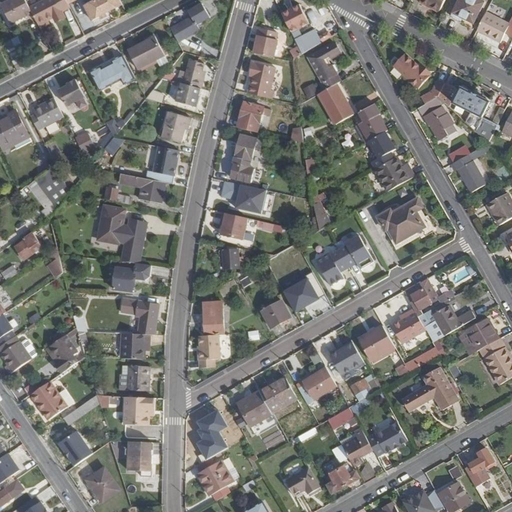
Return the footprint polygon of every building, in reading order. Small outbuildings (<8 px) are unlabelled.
[(12,23),(31,13),(29,9),(24,0),(12,0),(3,5),(12,23)] [(46,0),(29,9),(31,13),(39,28),(50,22),(48,18),(53,16),(55,20),(64,15),(62,11),(70,7),(66,0),(46,0)] [(94,0),(95,1),(85,6),(93,20),(118,7),(123,4),(120,0),(94,0)] [(419,0),(421,1),(420,2),(429,7),(430,5),(440,10),(445,0),(419,0)] [(484,3),(477,0),(452,0),(447,10),(453,13),(454,11),(468,18),(467,20),(474,24),(484,3)] [(197,25),(210,17),(203,4),(189,12),(197,25)] [(301,10),(283,19),(291,33),(308,25),(301,11),(301,10)] [(305,14),(312,22),(317,17),(310,10),(305,14)] [(451,17),(452,17),(465,24),(467,20),(468,18),(454,11),(453,13),(451,17)] [(510,24),(487,13),(478,31),(500,42),(509,25),(510,24)] [(172,21),(177,30),(184,27),(179,18),(172,21)] [(261,30),(261,29),(254,54),(273,59),(278,42),(276,41),(278,34),(261,30)] [(291,33),(295,41),(299,39),(295,31),(291,33)] [(298,47),(302,55),(321,44),(314,32),(299,39),(295,41),(298,47)] [(156,37),(129,51),(138,69),(140,69),(165,55),(156,37)] [(14,60),(20,57),(11,40),(5,43),(14,60)] [(322,82),(321,82),(326,91),(337,84),(341,82),(332,66),(330,67),(326,60),(328,59),(331,58),(332,59),(341,54),(335,44),(310,58),(323,81),(322,82)] [(298,47),(290,51),(294,60),(302,55),(298,47)] [(165,55),(140,69),(143,76),(169,62),(165,55)] [(395,68),(419,89),(430,76),(407,55),(395,68)] [(125,86),(136,80),(124,56),(112,61),(114,64),(103,70),(102,67),(91,73),(100,91),(122,80),(125,86)] [(20,57),(14,60),(19,70),(25,67),(20,57)] [(187,73),(184,84),(201,89),(204,80),(201,80),(204,72),(206,64),(191,60),(187,73)] [(253,73),(252,78),(249,95),(272,100),(274,91),(271,91),(276,68),(253,62),(251,73),(253,73)] [(177,70),(172,67),(162,79),(171,81),(175,75),(173,74),(177,70)] [(184,84),(187,73),(180,71),(177,83),(181,84),(184,84)] [(68,85),(69,86),(60,91),(68,106),(76,102),(81,110),(84,112),(88,110),(88,106),(88,105),(84,98),(85,97),(77,80),(68,85)] [(433,92),(422,99),(426,105),(439,97),(446,84),(438,81),(433,92)] [(199,97),(201,89),(184,84),(181,84),(176,102),(197,107),(200,97),(199,97)] [(313,84),(303,90),(308,99),(319,93),(313,84)] [(326,91),(319,95),(336,125),(354,115),(337,84),(326,91)] [(452,87),(446,84),(439,97),(443,101),(445,103),(447,98),(452,87)] [(455,104),(472,112),(467,123),(489,144),(506,110),(501,108),(493,123),(483,118),(491,102),(462,88),(455,104)] [(153,90),(146,99),(164,104),(166,96),(163,94),(153,90)] [(439,97),(426,105),(419,109),(423,115),(441,104),(440,102),(443,101),(439,97)] [(39,119),(44,128),(64,117),(55,98),(34,109),(36,114),(37,114),(39,119)] [(244,104),(238,128),(258,133),(259,129),(262,115),(270,117),(272,110),(264,108),(247,104),(244,104)] [(365,122),(361,125),(370,142),(370,141),(386,132),(389,131),(380,116),(381,115),(376,105),(360,114),(365,122)] [(441,143),(449,138),(448,136),(445,129),(453,125),(448,115),(446,117),(442,109),(425,118),(430,127),(430,126),(432,125),(441,143)] [(0,140),(5,150),(15,145),(13,143),(29,135),(16,111),(0,119),(0,140)] [(182,143),(189,117),(170,112),(163,138),(182,143)] [(511,113),(503,133),(511,137),(511,113)] [(44,128),(39,119),(34,122),(38,131),(44,128)] [(111,132),(114,138),(126,124),(124,120),(117,124),(115,120),(107,124),(111,132)] [(361,125),(357,127),(367,144),(370,142),(361,125)] [(453,125),(445,129),(448,136),(457,132),(457,131),(453,125)] [(306,137),(312,135),(310,128),(304,130),(306,137)] [(294,131),(295,141),(304,143),(303,130),(294,131)] [(111,132),(100,146),(105,150),(108,147),(114,139),(114,138),(111,132)] [(380,159),(373,163),(377,170),(395,159),(392,152),(396,150),(386,132),(370,141),(380,159)] [(88,133),(76,139),(84,154),(96,148),(88,133)] [(13,143),(15,145),(17,149),(32,141),(29,135),(13,143)] [(260,151),(263,141),(242,136),(231,178),(252,184),(255,170),(250,169),(255,149),(260,151)] [(114,139),(108,147),(114,153),(124,141),(114,139)] [(54,141),(46,145),(55,164),(63,159),(54,141)] [(483,147),(486,153),(494,149),(489,144),(483,147)] [(449,156),(454,164),(471,154),(466,146),(449,156)] [(105,150),(112,156),(114,153),(108,147),(105,150)] [(483,147),(469,155),(473,161),(474,161),(486,153),(483,147)] [(160,148),(153,180),(166,183),(174,184),(181,152),(160,148)] [(132,153),(118,149),(112,166),(127,170),(132,153)] [(474,161),(473,161),(469,155),(454,164),(458,171),(459,170),(472,193),(487,184),(474,161)] [(377,170),(376,170),(389,192),(416,177),(412,170),(407,172),(403,166),(398,158),(395,159),(377,170)] [(99,160),(95,166),(100,170),(105,164),(99,160)] [(313,160),(306,161),(308,176),(311,175),(316,172),(317,172),(313,160)] [(408,164),(403,166),(407,172),(412,170),(408,163),(408,164)] [(36,181),(58,210),(71,193),(67,187),(62,178),(57,166),(36,181)] [(320,178),(316,172),(311,175),(315,181),(320,178)] [(68,175),(62,178),(67,187),(73,183),(68,175)] [(162,204),(166,183),(153,180),(123,175),(121,184),(143,189),(140,199),(162,204)] [(41,213),(47,221),(51,218),(51,217),(58,210),(36,181),(28,186),(45,209),(41,213)] [(268,191),(226,182),(222,197),(239,201),(237,209),(262,214),(268,191)] [(116,201),(116,202),(130,205),(132,198),(118,195),(119,190),(107,187),(105,199),(116,201)] [(28,197),(23,190),(16,194),(21,202),(28,197)] [(495,209),(492,211),(500,226),(511,219),(511,199),(509,193),(507,194),(492,203),(495,209)] [(322,194),(314,200),(317,205),(320,203),(326,199),(323,194),(322,194)] [(392,210),(378,217),(386,232),(390,230),(397,243),(425,228),(417,212),(421,209),(423,208),(424,208),(419,199),(393,213),(392,210)] [(307,221),(310,206),(295,202),(292,217),(307,221)] [(317,205),(315,206),(317,219),(320,231),(333,224),(320,203),(317,205)] [(126,210),(106,206),(99,240),(125,245),(121,261),(136,263),(140,264),(147,229),(128,225),(123,224),(126,210)] [(417,212),(425,228),(397,243),(390,230),(386,232),(396,250),(435,228),(427,214),(425,215),(421,209),(417,212)] [(248,219),(223,213),(221,221),(224,222),(221,236),(243,240),(248,219)] [(129,219),(128,225),(147,229),(148,223),(129,219)] [(258,222),(257,230),(282,233),(283,225),(258,222)] [(347,245),(339,249),(349,268),(357,263),(360,268),(374,260),(359,235),(345,242),(347,245)] [(43,247),(37,238),(27,245),(25,241),(16,247),(24,259),(43,247)] [(278,275),(286,271),(287,272),(295,268),(303,263),(294,246),(274,257),(267,261),(271,268),(274,267),(278,275)] [(341,272),(349,268),(339,249),(331,254),(330,251),(316,259),(331,285),(344,277),(341,272)] [(241,269),(239,250),(224,251),(225,270),(226,270),(241,269)] [(60,257),(47,266),(56,279),(64,274),(60,257)] [(135,270),(117,268),(115,290),(132,291),(134,277),(145,278),(150,275),(151,265),(140,264),(136,263),(135,270)] [(15,268),(4,276),(7,280),(18,273),(15,268)] [(297,272),(295,268),(287,272),(289,276),(296,272),(297,272)] [(248,277),(240,281),(244,288),(252,283),(248,277)] [(235,279),(216,290),(220,298),(228,297),(239,286),(235,279)] [(70,299),(66,284),(55,292),(61,306),(70,299)] [(409,289),(405,291),(415,310),(419,317),(423,315),(421,311),(428,307),(424,300),(429,297),(421,284),(410,290),(409,289)] [(444,296),(447,300),(453,296),(451,292),(444,296)] [(298,297),(290,302),(294,310),(303,305),(298,297)] [(138,301),(124,299),(122,313),(131,314),(137,315),(138,301)] [(160,305),(138,301),(137,315),(136,316),(157,319),(160,305)] [(427,331),(434,342),(438,340),(476,319),(472,311),(458,319),(450,306),(448,301),(423,315),(419,317),(427,331)] [(283,303),(282,302),(263,312),(272,328),(291,318),(283,303)] [(225,333),(223,303),(205,304),(207,335),(220,334),(225,333)] [(419,317),(415,310),(408,314),(410,317),(402,321),(393,327),(403,344),(427,331),(419,317)] [(29,319),(33,325),(42,319),(38,313),(29,319)] [(0,347),(16,336),(18,335),(14,329),(9,322),(4,315),(0,317),(0,347)] [(15,318),(9,322),(14,329),(20,325),(15,318)] [(468,331),(467,332),(467,333),(478,352),(481,351),(501,339),(489,319),(468,331)] [(113,327),(113,334),(123,334),(131,334),(131,326),(113,326),(113,327)] [(361,342),(374,365),(398,351),(384,326),(375,332),(376,333),(361,342)] [(78,332),(77,329),(70,333),(73,337),(79,333),(78,332)] [(256,331),(249,332),(250,340),(257,339),(256,331)] [(79,333),(83,347),(89,346),(85,332),(78,332),(79,333)] [(360,340),(361,342),(376,333),(375,332),(360,340)] [(470,357),(478,352),(467,333),(459,337),(470,357)] [(123,334),(121,359),(145,360),(145,351),(146,335),(131,334),(123,334)] [(207,335),(201,335),(202,345),(202,350),(200,350),(201,360),(202,367),(217,366),(216,358),(222,358),(220,334),(207,335)] [(0,353),(8,366),(13,373),(32,360),(21,343),(16,336),(0,347),(0,353)] [(501,384),(511,378),(511,358),(501,339),(481,351),(500,385),(501,384)] [(26,340),(21,343),(32,360),(37,356),(38,353),(29,341),(26,340)] [(76,351),(68,340),(61,345),(60,343),(52,349),(59,358),(57,360),(64,370),(77,361),(72,354),(76,351)] [(438,340),(434,342),(436,348),(441,356),(444,361),(449,358),(438,340)] [(355,355),(350,346),(326,360),(330,368),(331,368),(355,355)] [(424,355),(425,357),(415,363),(414,362),(414,361),(406,365),(411,373),(418,369),(441,356),(436,348),(424,355)] [(425,357),(424,355),(414,361),(414,362),(415,363),(425,357)] [(405,364),(395,369),(401,378),(410,373),(405,364)] [(456,365),(449,369),(453,378),(461,374),(456,365)] [(149,391),(151,367),(130,366),(129,375),(115,375),(114,391),(149,392),(149,391)] [(424,378),(428,386),(403,400),(410,412),(436,398),(443,411),(460,401),(441,367),(423,377),(424,378)] [(327,368),(296,386),(307,404),(338,386),(327,368)] [(372,376),(372,375),(346,389),(356,405),(360,403),(351,388),(372,376)] [(379,375),(375,377),(381,389),(385,387),(379,375)] [(381,391),(372,376),(351,388),(360,403),(369,398),(381,391)] [(25,388),(30,396),(32,395),(45,386),(42,381),(40,378),(25,388)] [(284,378),(260,392),(273,414),(297,400),(285,378),(284,378)] [(45,386),(32,395),(49,420),(68,407),(74,403),(65,390),(59,394),(51,382),(50,382),(45,386)] [(100,385),(95,385),(98,395),(103,395),(100,385)] [(239,405),(252,427),(273,415),(273,414),(260,392),(239,404),(239,405)] [(98,395),(66,417),(70,424),(100,403),(98,396),(98,395)] [(100,403),(102,408),(109,408),(109,405),(117,405),(117,397),(98,396),(100,403)] [(154,409),(155,398),(127,396),(125,424),(149,425),(150,416),(150,409),(154,409)] [(356,405),(351,408),(355,416),(364,411),(363,408),(372,403),(369,398),(360,403),(356,405)] [(355,417),(350,408),(329,420),(334,429),(348,422),(355,417)] [(230,429),(218,410),(202,419),(202,420),(213,439),(230,429)] [(323,413),(316,417),(320,424),(327,420),(323,413)] [(358,423),(355,417),(348,422),(351,427),(358,423)] [(409,440),(398,421),(367,438),(374,450),(377,456),(385,451),(385,452),(409,440)] [(317,432),(315,428),(298,438),(300,441),(317,432)] [(82,443),(72,429),(56,440),(67,455),(72,451),(78,459),(86,453),(83,450),(88,447),(85,442),(82,443)] [(357,437),(343,445),(353,463),(355,467),(364,462),(361,457),(374,450),(368,439),(362,429),(355,433),(355,434),(357,437)] [(262,451),(284,443),(280,432),(258,440),(262,451)] [(355,434),(341,442),(343,445),(357,437),(355,434)] [(154,441),(129,441),(128,450),(124,450),(124,457),(128,457),(128,471),(146,471),(146,464),(153,464),(153,455),(150,455),(150,450),(153,450),(154,441)] [(352,487),(352,484),(362,478),(357,470),(349,474),(347,470),(349,469),(347,466),(353,463),(343,445),(335,449),(345,467),(338,471),(334,464),(327,468),(335,482),(329,486),(333,494),(346,487),(349,489),(352,487)] [(470,464),(471,465),(465,468),(476,487),(490,479),(484,468),(487,467),(488,469),(496,465),(487,449),(478,453),(479,455),(476,457),(477,460),(470,464)] [(0,469),(10,484),(15,480),(12,476),(21,470),(10,455),(0,462),(0,469)] [(249,459),(255,470),(259,468),(255,462),(259,460),(256,455),(249,459)] [(229,458),(223,461),(235,482),(241,479),(240,478),(229,458)] [(210,497),(214,495),(217,501),(219,499),(231,493),(227,486),(235,482),(223,461),(215,465),(211,459),(198,466),(201,473),(198,475),(210,497)] [(362,478),(364,482),(376,475),(369,462),(356,469),(357,470),(362,478)] [(121,490),(105,468),(87,480),(103,503),(121,490)] [(321,488),(310,468),(287,481),(296,496),(306,490),(309,495),(321,488)] [(461,476),(457,468),(450,471),(451,472),(455,480),(461,476)] [(0,507),(24,490),(18,481),(0,493),(0,507)] [(247,491),(256,486),(253,481),(244,486),(247,491)] [(454,511),(470,503),(459,483),(440,494),(450,511),(454,511)] [(412,495),(403,501),(408,511),(436,511),(445,507),(436,490),(427,495),(424,491),(413,498),(412,495)] [(48,511),(37,496),(16,510),(17,511),(48,511)] [(269,511),(265,503),(247,511),(269,511)] [(383,511),(398,511),(393,503),(383,508),(385,511),(383,511)]
